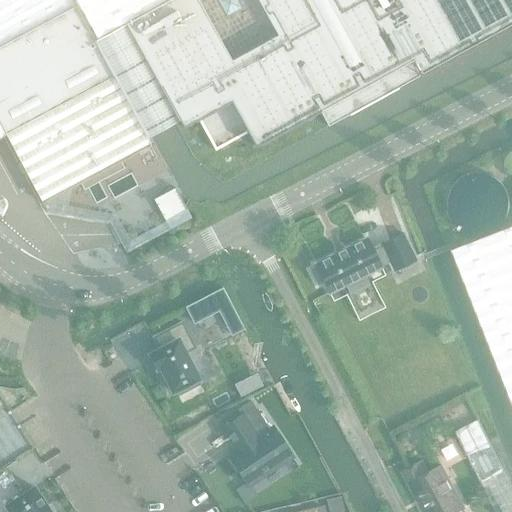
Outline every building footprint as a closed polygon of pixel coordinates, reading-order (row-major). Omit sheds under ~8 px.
[(511,0),(0,0),(0,127),(4,136),(114,78),(147,138),(175,122),(178,121),(182,128),(197,120),(215,151),(247,133),(254,147),(256,146),(319,111),(327,127),(511,24),(511,0)] [(114,78),(4,136),(42,203),(151,145),(147,138),(114,78)] [(165,221),(186,210),(175,188),(153,200),(165,221)] [(511,227),(453,251),(506,385),(511,400),(511,227)] [(400,229),(371,243),(369,238),(315,265),(316,268),(310,271),(317,286),(324,283),(329,293),(346,285),(350,294),(369,285),(365,276),(381,268),(380,267),(389,262),(394,271),(416,260),(400,229)] [(231,305),(222,288),(185,308),(194,325),(218,312),(231,305)] [(159,350),(149,355),(156,369),(160,367),(173,392),(198,379),(184,353),(194,348),(181,322),(153,337),(159,350)] [(253,376),(240,383),(246,395),(259,388),(253,376)] [(255,401),(270,424),(274,422),(289,444),(306,433),(294,415),(289,419),(270,391),(255,401)] [(241,416),(221,429),(232,445),(233,444),(238,450),(229,456),(248,486),(292,457),(272,428),(269,430),(250,401),(237,410),(241,416)] [(511,511),(511,483),(479,420),(456,432),(496,511),(511,511)] [(464,511),(440,467),(410,483),(424,510),(423,511),(464,511)] [(8,511),(49,511),(34,487),(4,506),(8,511)] [(337,497),(326,500),(328,511),(337,511),(343,511),(343,507),(340,497),(337,497)]
